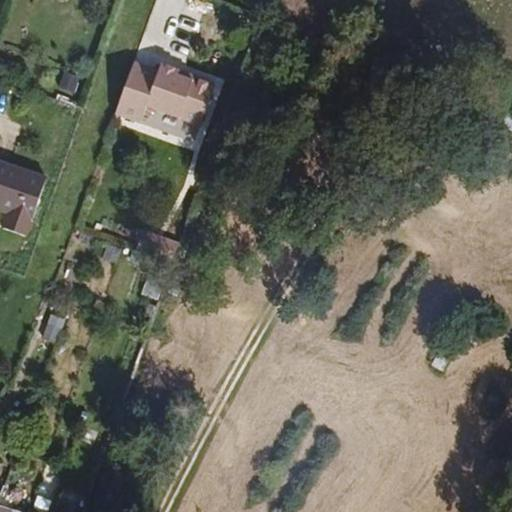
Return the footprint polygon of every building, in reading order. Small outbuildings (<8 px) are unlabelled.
[(156,73),(133,65),(114,117),(137,126),(156,73)] [(183,142),(205,83),(190,78),(188,81),(177,77),(178,73),(159,66),(156,73),(137,126),(183,142)] [(188,81),(190,78),(178,73),(177,77),(188,81)] [(215,86),(205,83),(183,142),(194,145),(215,86)] [(0,200),(8,203),(6,209),(30,218),(44,176),(0,160),(0,200)] [(0,208),(6,209),(8,203),(0,200),(0,208)] [(180,241),(144,227),(136,247),(172,261),(180,241)] [(121,247),(109,243),(104,258),(116,262),(121,247)] [(244,319),(232,350),(243,354),(256,324),(244,319)] [(53,341),(59,327),(50,323),(44,337),(53,341)] [(300,331),(282,324),(275,342),(293,349),(300,331)] [(446,335),(434,366),(447,371),(460,340),(446,335)] [(90,410),(82,407),(76,421),(85,424),(90,410)] [(0,511),(1,511),(9,493),(0,490),(0,511)]
